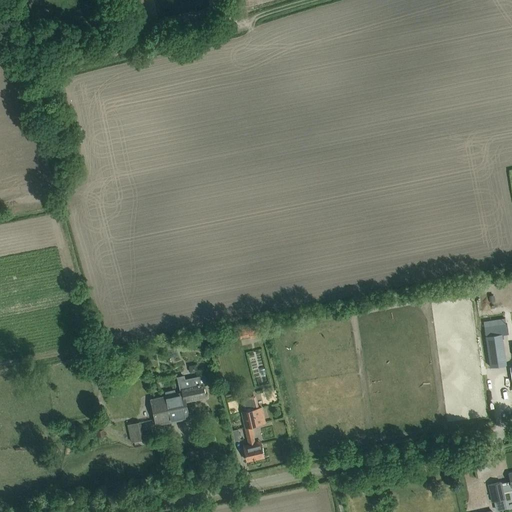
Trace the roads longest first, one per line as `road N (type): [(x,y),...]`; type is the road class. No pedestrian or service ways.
road 1 (unclassified): [(152,511),(333,473)]
road 2 (unclassified): [(333,473),(511,437)]
